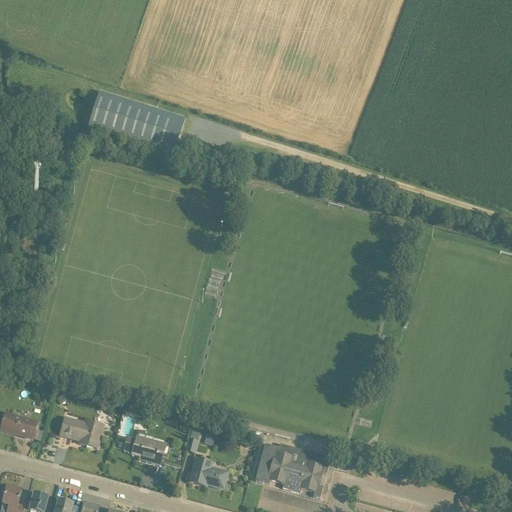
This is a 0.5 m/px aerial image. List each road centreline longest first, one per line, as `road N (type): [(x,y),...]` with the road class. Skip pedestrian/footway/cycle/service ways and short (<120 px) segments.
road 1 (track): [(511,218),(190,119)]
road 2 (residential): [(194,511),(0,459)]
